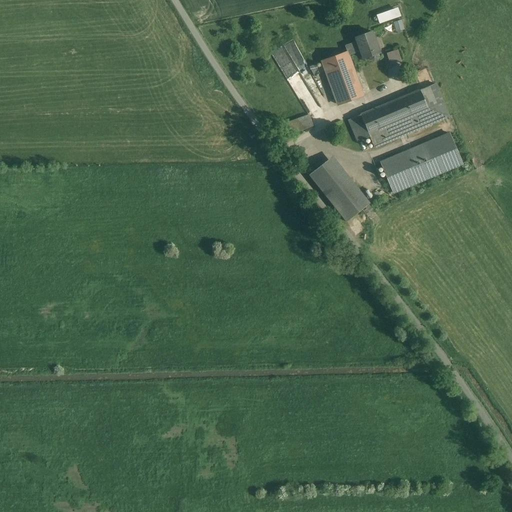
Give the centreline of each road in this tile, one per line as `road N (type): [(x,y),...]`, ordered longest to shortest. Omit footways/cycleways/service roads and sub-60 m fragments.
road 1 (residential): [(511,459),(457,376),(260,129)]
road 2 (track): [(260,129),(173,0)]
